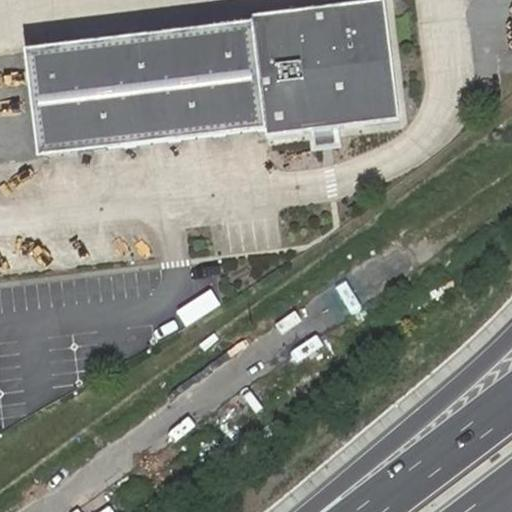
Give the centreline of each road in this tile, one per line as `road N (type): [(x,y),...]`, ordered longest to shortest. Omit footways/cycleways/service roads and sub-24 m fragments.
road 1 (unknown): [(419,0),(430,125),(403,157),(242,194),(0,221)]
road 2 (motorway): [(511,322),(304,511)]
road 3 (motorway): [(511,402),(368,511)]
